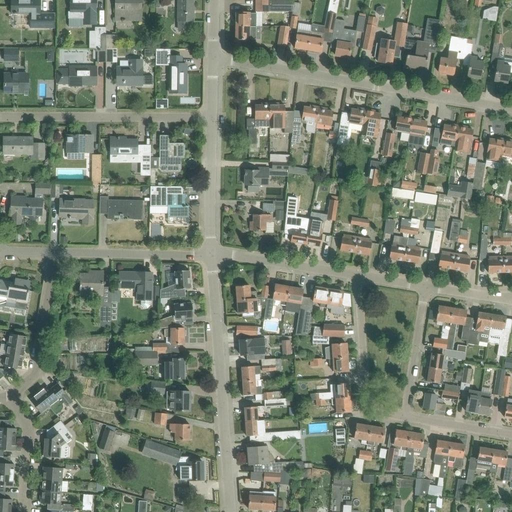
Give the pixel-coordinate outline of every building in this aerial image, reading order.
[(54,29),(55,14),(48,14),(48,13),(40,13),(39,0),(11,0),(11,14),(30,14),(30,28),(54,29)] [(95,0),(70,0),(70,12),(68,12),(68,20),(84,20),(84,25),(96,25),(95,0)] [(115,0),(116,21),(122,21),(122,22),(125,22),(125,21),(140,21),(140,0),(115,0)] [(193,0),(178,0),(178,21),(179,21),(179,30),(188,30),(188,21),(193,22),(193,0)] [(338,0),(329,0),(328,12),(336,14),(338,0)] [(293,9),(292,11),(290,28),(296,29),(300,4),(294,3),(293,9)] [(484,17),(495,19),(497,9),(486,7),(484,17)] [(328,12),(327,12),(324,31),(333,33),(335,20),(336,14),(328,12)] [(236,13),(235,26),(256,27),(255,13),(249,13),(236,13)] [(362,33),(365,17),(359,16),(356,32),(362,33)] [(368,16),(364,39),(363,49),(371,50),(376,18),(368,16)] [(354,46),(356,32),(343,29),(344,21),(335,20),(333,33),(330,48),(336,49),(335,55),(349,57),(351,47),(351,46),(354,46)] [(381,39),(380,45),(377,44),(375,56),(378,57),(378,62),(391,64),(392,56),(399,58),(401,45),(403,45),(407,25),(398,23),(395,42),(381,39)] [(241,40),(256,40),(256,27),(235,26),(235,40),(236,40),(236,41),(241,41),(241,40)] [(280,26),(277,45),(286,47),(289,27),(280,26)] [(429,27),(426,40),(431,41),(437,42),(439,29),(429,27)] [(106,49),(106,35),(106,28),(95,28),(95,32),(89,32),(89,49),(97,49),(106,49)] [(297,29),(296,38),(294,48),(307,50),(310,31),(297,29)] [(310,31),(307,50),(320,53),(324,34),(310,31)] [(441,59),(440,63),(438,72),(453,75),(454,65),(457,50),(465,51),(466,43),(467,39),(451,36),(449,50),(450,50),(448,60),(441,59)] [(405,39),(404,49),(410,50),(409,56),(407,55),(405,67),(415,68),(415,67),(426,69),(427,59),(430,43),(405,39)] [(466,43),(465,51),(464,54),(471,55),(472,44),(466,43)] [(499,44),(494,43),(491,58),(497,59),(500,44),(499,44)] [(106,62),(106,49),(97,49),(96,50),(98,50),(98,62),(106,62)] [(106,49),(106,62),(116,62),(116,49),(112,49),(106,49)] [(154,49),(155,59),(166,59),(166,49),(154,49)] [(5,61),(19,61),(19,50),(5,50),(5,61)] [(470,56),(468,67),(467,77),(480,79),(482,69),(483,62),(476,61),(477,58),(470,56)] [(168,65),(170,65),(170,93),(185,93),(186,65),(181,65),(181,57),(168,57),(168,65)] [(117,68),(117,75),(117,85),(142,85),(142,84),(153,84),(153,76),(141,76),(141,59),(128,59),(128,61),(122,61),(122,68),(117,68)] [(511,63),(497,61),(495,71),(493,81),(507,83),(509,73),(511,73),(511,63)] [(58,70),(58,80),(70,80),(70,85),(96,85),(96,67),(77,67),(77,69),(70,69),(70,70),(58,70)] [(27,93),(27,75),(4,74),(4,92),(27,93)] [(96,107),(105,107),(104,90),(95,90),(96,107)] [(255,105),(255,127),(269,127),(270,119),(269,119),(270,104),(261,104),(261,105),(255,105)] [(278,104),(270,104),(269,119),(270,119),(269,127),(270,127),(270,129),(285,129),(285,106),(278,106),(278,104)] [(302,117),(301,121),(306,122),(305,130),(307,132),(314,133),(316,123),(318,107),(310,106),(310,108),(303,107),(302,117)] [(318,107),(316,123),(331,126),(333,112),(327,111),(327,109),(318,107)] [(363,125),(366,110),(357,108),(357,110),(351,109),(350,115),(341,114),(338,133),(337,140),(336,144),(345,146),(347,134),(346,134),(348,123),(363,125)] [(366,110),(363,125),(362,135),(377,138),(378,128),(379,124),(380,114),(374,113),(375,111),(366,110)] [(403,118),(397,117),(395,131),(409,133),(412,118),(403,116),(403,118)] [(422,147),(427,122),(420,121),(421,119),(412,118),(409,133),(407,144),(422,147)] [(293,131),(291,142),(299,143),(300,123),(292,122),(291,131),(293,131)] [(443,125),(440,144),(454,147),(455,141),(456,141),(458,126),(450,124),(449,126),(443,125)] [(458,126),(456,141),(454,149),(468,152),(469,144),(470,144),(473,130),(467,129),(467,127),(458,126)] [(248,144),(249,144),(249,148),(256,148),(256,144),(257,144),(256,130),(248,130),(248,144)] [(335,148),(337,140),(338,133),(329,131),(326,147),(335,148)] [(386,133),(382,154),(382,155),(391,157),(394,138),(391,137),(392,134),(386,133)] [(67,135),(67,145),(67,153),(92,153),(93,146),(93,136),(86,136),(86,135),(84,135),(84,136),(67,135)] [(160,158),(150,158),(150,175),(150,184),(155,184),(155,169),(181,169),(181,159),(184,158),(184,143),(168,143),(168,136),(160,136),(160,158)] [(3,154),(13,154),(32,154),(32,159),(44,158),(44,143),(32,143),(32,137),(3,138),(3,154)] [(110,139),(110,149),(110,155),(117,155),(117,161),(133,160),(133,156),(137,156),(137,140),(119,140),(119,137),(118,137),(117,139),(110,139)] [(486,153),(487,153),(485,161),(500,163),(501,155),(504,139),(495,138),(495,140),(489,139),(486,153)] [(511,140),(504,139),(501,155),(511,156),(511,180),(511,183),(511,140)] [(342,161),(344,150),(337,149),(336,151),(337,152),(335,160),(342,161)] [(430,156),(429,156),(426,173),(437,175),(440,160),(437,159),(438,151),(431,149),(430,155),(430,156)] [(426,173),(429,156),(430,156),(430,155),(420,153),(419,161),(419,162),(417,173),(426,175),(426,173)] [(92,155),(92,185),(100,185),(101,179),(101,155),(92,155)] [(469,158),(466,178),(473,179),(476,162),(476,159),(469,158)] [(369,168),(368,178),(361,177),(360,184),(367,185),(377,187),(380,170),(381,163),(370,161),(369,168)] [(472,183),(472,189),(480,190),(484,163),(476,162),(473,179),(472,183)] [(269,176),(269,169),(252,168),(252,171),(245,170),(245,185),(248,185),(248,191),(258,192),(258,185),(269,186),(269,176)] [(400,187),(415,189),(417,182),(401,180),(400,187)] [(470,200),(472,189),(472,183),(461,182),(460,187),(448,185),(446,196),(470,200)] [(21,199),(21,197),(11,197),(10,215),(12,215),(12,224),(21,225),(21,215),(42,216),(43,194),(50,194),(51,184),(35,183),(35,194),(35,199),(21,199)] [(433,193),(434,187),(424,184),(423,190),(433,193)] [(175,187),(165,187),(150,186),(150,207),(168,207),(167,217),(188,217),(188,206),(185,206),(185,194),(175,194),(175,187)] [(392,188),(391,196),(412,200),(414,191),(392,188)] [(415,193),(414,202),(435,205),(436,196),(415,193)] [(100,197),(100,204),(99,214),(107,214),(107,219),(114,220),(114,215),(119,215),(119,216),(123,216),(123,215),(129,215),(129,219),(130,219),(130,218),(133,218),(133,220),(142,220),(142,201),(108,200),(108,197),(100,197)] [(60,199),(60,207),(59,217),(69,217),(69,219),(70,219),(70,217),(76,217),(76,216),(83,216),(83,224),(93,225),(93,201),(84,201),(84,200),(60,199)] [(276,201),(263,200),(262,211),(274,212),(275,209),(276,210),(276,220),(283,220),(284,203),(276,203),(276,201)] [(330,200),(327,220),(334,221),(337,202),(330,200)] [(271,223),(271,215),(253,215),(253,222),(250,222),(250,231),(266,231),(266,223),(271,223)] [(350,224),(359,226),(360,219),(351,217),(350,224)] [(392,236),(393,226),(388,225),(389,218),(387,218),(384,234),(392,236)] [(360,219),(359,226),(368,227),(369,220),(360,219)] [(309,220),(308,229),(305,244),(320,247),(322,237),(324,222),(309,220)] [(425,229),(433,231),(434,222),(427,220),(425,229)] [(459,223),(451,222),(448,241),(457,242),(458,235),(459,223)] [(399,233),(408,234),(409,227),(400,226),(399,233)] [(292,229),(292,232),(290,242),(305,244),(308,229),(294,227),(293,230),(292,229)] [(409,227),(408,234),(417,235),(418,229),(414,228),(409,227)] [(458,235),(457,242),(466,244),(468,231),(460,230),(459,236),(458,235)] [(442,232),(434,231),(430,253),(438,254),(442,232)] [(502,233),(502,238),(502,245),(511,245),(511,233),(502,233)] [(342,238),(341,240),(339,250),(354,253),(357,237),(347,236),(346,239),(342,238)] [(391,246),(390,249),(389,258),(404,261),(406,246),(408,238),(393,236),(392,246),(391,246)] [(357,237),(354,253),(369,255),(371,243),(366,242),(367,239),(357,237)] [(406,246),(404,261),(418,263),(420,254),(420,251),(416,250),(416,247),(415,247),(416,240),(408,238),(406,246)] [(484,260),(486,241),(480,240),(478,260),(484,260)] [(440,254),(440,257),(438,267),(453,269),(455,254),(441,252),(441,255),(440,254)] [(455,254),(453,269),(468,272),(470,259),(469,259),(469,256),(455,254)] [(503,272),(511,272),(511,256),(503,257),(503,272)] [(503,272),(503,257),(488,257),(489,260),(488,260),(488,273),(503,272)] [(160,290),(160,299),(185,297),(184,289),(190,288),(189,271),(186,271),(185,269),(178,270),(178,271),(174,272),(175,284),(160,290)] [(248,274),(251,278),(257,274),(254,269),(248,274)] [(80,295),(102,295),(103,272),(89,272),(89,275),(81,274),(80,295)] [(119,272),(119,282),(119,288),(137,288),(137,300),(141,300),(140,306),(143,308),(147,309),(150,306),(150,300),(151,300),(152,283),(152,273),(119,272)] [(0,305),(26,309),(28,301),(29,290),(25,290),(27,281),(15,279),(14,283),(0,279),(0,305)] [(235,287),(236,300),(254,299),(257,298),(257,297),(256,291),(250,291),(249,285),(235,287)] [(273,295),(272,299),(273,299),(280,301),(279,304),(286,306),(289,287),(275,285),(273,295)] [(326,308),(329,290),(323,289),(322,287),(318,286),(317,288),(315,287),(313,302),(320,303),(320,307),(326,308)] [(289,287),(286,306),(292,307),(293,303),(300,304),(302,289),(289,287)] [(329,290),(326,308),(331,309),(330,313),(344,315),(343,306),(341,305),(343,292),(341,292),(342,290),(335,288),(335,290),(329,290)] [(266,305),(266,301),(267,298),(261,297),(257,297),(257,298),(254,299),(236,300),(237,313),(258,312),(258,311),(260,311),(260,306),(266,305)] [(273,299),(272,299),(267,298),(266,301),(266,305),(263,318),(270,319),(272,302),(273,299)] [(100,303),(99,326),(111,327),(111,303),(100,303)] [(159,320),(159,329),(176,326),(175,319),(193,318),(192,312),(194,312),(193,304),(192,304),(191,303),(174,304),(174,315),(159,320)] [(436,320),(436,321),(444,322),(443,326),(449,327),(452,308),(438,306),(438,311),(436,320)] [(449,327),(448,333),(454,334),(455,328),(456,328),(456,324),(464,325),(466,311),(464,310),(463,308),(459,308),(457,309),(452,308),(449,327)] [(295,336),(301,336),(305,310),(299,309),(295,336)] [(305,310),(301,336),(307,336),(311,311),(305,310)] [(429,310),(428,319),(436,320),(438,311),(429,310)] [(484,326),(490,327),(492,315),(478,312),(475,333),(469,332),(467,340),(467,344),(478,346),(480,334),(483,334),(484,326)] [(506,317),(492,315),(490,327),(488,338),(499,340),(496,356),(505,357),(510,330),(504,329),(506,317)] [(323,325),(322,336),(344,337),(344,325),(323,325)] [(237,334),(247,335),(256,335),(257,327),(237,327),(237,334)] [(469,328),(462,327),(461,339),(467,340),(469,332),(469,328)] [(171,345),(184,345),(184,336),(186,336),(186,330),(184,330),(184,329),(171,329),(164,330),(165,337),(171,337),(171,345)] [(433,340),(432,345),(446,348),(447,343),(448,333),(442,332),(440,341),(433,340)] [(9,334),(7,345),(25,348),(26,337),(9,334)] [(312,336),(312,344),(328,344),(328,337),(312,336)] [(249,340),(239,341),(240,355),(247,355),(248,361),(261,360),(264,359),(263,344),(266,344),(265,339),(252,340),(249,340)] [(290,340),(282,341),(283,355),(291,354),(290,340)] [(347,357),(346,343),(332,344),(332,346),(325,348),(326,359),(328,359),(347,357)] [(135,353),(156,353),(166,353),(166,344),(152,344),(152,347),(135,347),(135,352),(135,353)] [(7,345),(5,355),(23,358),(25,348),(7,345)] [(446,370),(448,357),(464,360),(465,352),(442,349),(441,355),(431,353),(429,368),(441,369),(446,370)] [(156,353),(135,353),(135,352),(126,352),(126,362),(134,362),(134,366),(157,365),(156,353)] [(5,355),(5,356),(3,366),(21,369),(23,358),(5,355)] [(347,357),(328,359),(329,365),(333,365),(333,372),(348,371),(347,357)] [(313,366),(322,366),(322,358),(312,359),(313,366)] [(165,362),(165,368),(165,379),(174,379),(184,379),(184,359),(173,359),(173,362),(165,362)] [(264,359),(261,360),(262,372),(276,371),(282,370),(281,359),(275,359),(264,359)] [(241,367),(242,381),(255,380),(254,374),(260,374),(259,366),(241,367)] [(428,375),(427,382),(439,384),(439,383),(443,384),(444,377),(440,376),(441,369),(429,368),(426,367),(425,374),(428,375)] [(470,384),(472,369),(463,368),(462,379),(460,389),(467,390),(468,384),(470,384)] [(505,370),(497,369),(493,395),(501,396),(504,376),(505,370)] [(504,376),(501,396),(507,397),(511,377),(504,376)] [(261,394),(261,387),(261,380),(255,380),(242,381),(243,396),(261,394)] [(144,392),(150,393),(164,394),(164,383),(145,381),(144,392)] [(72,402),(58,384),(51,390),(47,386),(39,393),(50,407),(56,415),(61,411),(62,410),(63,408),(63,405),(62,404),(64,403),(67,407),(72,402)] [(350,398),(349,384),(330,385),(331,399),(350,398)] [(445,384),(444,390),(459,393),(460,386),(454,385),(453,386),(447,385),(447,384),(445,384)] [(459,393),(444,390),(444,391),(443,391),(442,398),(457,400),(459,393)] [(280,391),(263,393),(264,400),(280,399),(280,391)] [(469,391),(467,401),(465,411),(477,413),(480,392),(469,391)] [(190,392),(170,392),(166,392),(166,409),(174,409),(174,411),(190,411),(190,392)] [(480,392),(477,413),(489,415),(491,400),(490,400),(491,394),(480,392)] [(50,407),(39,393),(30,400),(41,414),(50,407)] [(435,404),(436,395),(425,393),(423,408),(434,410),(433,415),(444,416),(444,411),(445,411),(446,405),(435,404)] [(293,398),(285,399),(280,399),(264,400),(264,406),(294,405),(293,398)] [(350,398),(331,399),(332,405),(336,405),(336,413),(351,412),(350,398)] [(244,407),(245,422),(257,421),(257,414),(263,413),(262,406),(244,407)] [(135,410),(126,408),(124,417),(133,419),(135,410)] [(155,412),(153,424),(165,425),(167,414),(155,412)] [(0,438),(15,440),(16,429),(11,428),(12,421),(0,420),(0,438)] [(300,429),(264,432),(263,420),(257,421),(245,422),(246,436),(264,435),(264,441),(301,439),(300,429)] [(44,457),(54,458),(68,459),(69,447),(66,443),(68,441),(73,437),(60,421),(56,424),(51,428),(57,435),(51,439),(47,439),(47,443),(45,443),(44,457)] [(170,424),(170,433),(175,433),(175,440),(189,440),(189,424),(170,424)] [(356,424),(355,434),(354,438),(362,439),(361,444),(367,445),(370,426),(356,424)] [(370,426),(367,445),(374,446),(374,442),(382,443),(384,428),(370,426)] [(345,445),(344,429),(336,429),(337,445),(345,445)] [(113,433),(105,430),(99,448),(107,451),(113,433)] [(390,448),(388,458),(386,470),(394,472),(398,450),(407,451),(410,433),(396,430),(393,448),(390,448)] [(420,454),(420,449),(421,449),(424,435),(410,433),(407,451),(404,466),(410,467),(413,453),(420,454)] [(0,456),(3,457),(3,450),(15,451),(15,440),(0,438),(0,456)] [(436,440),(433,461),(433,462),(435,464),(436,465),(440,466),(438,479),(445,480),(448,461),(451,443),(436,440)] [(142,452),(150,454),(178,463),(175,470),(180,470),(180,480),(189,480),(203,480),(202,462),(189,462),(189,457),(180,457),(181,453),(145,441),(142,452)] [(451,443),(448,461),(454,462),(453,467),(461,468),(465,445),(451,443)] [(257,447),(247,448),(248,465),(258,464),(261,464),(264,464),(265,473),(280,474),(280,471),(280,470),(303,469),(303,468),(303,463),(303,461),(275,463),(272,456),(271,453),(268,452),(267,452),(267,446),(260,447),(257,447)] [(479,447),(477,461),(476,469),(489,471),(489,472),(493,450),(479,447)] [(354,467),(353,473),(361,475),(363,468),(364,460),(365,460),(366,451),(359,450),(358,459),(357,459),(356,467),(354,467)] [(493,450),(489,472),(496,473),(497,464),(505,465),(507,452),(493,450)] [(0,474),(13,475),(14,464),(0,463),(0,474)] [(42,471),(41,479),(61,481),(62,468),(53,468),(43,467),(43,471),(42,471)] [(511,468),(505,467),(502,481),(510,482),(511,471),(511,470),(511,468)] [(309,469),(299,470),(300,478),(306,477),(307,479),(310,479),(310,476),(309,476),(309,469)] [(279,483),(279,485),(292,486),(293,470),(280,471),(280,474),(279,483)] [(466,480),(465,484),(472,485),(474,471),(468,470),(466,481),(466,480)] [(251,472),(250,481),(263,482),(264,473),(251,472)] [(277,474),(264,473),(263,482),(276,482),(277,474)] [(0,492),(1,492),(1,486),(13,486),(13,475),(0,474),(0,492)] [(333,477),(333,485),(351,486),(351,478),(333,477)] [(41,485),(40,491),(61,493),(61,481),(41,479),(41,480),(42,480),(42,485),(41,485)] [(422,479),(419,496),(427,496),(427,495),(441,497),(443,487),(437,486),(429,485),(430,480),(422,479)] [(465,484),(466,480),(458,479),(454,497),(463,498),(465,484)] [(61,493),(40,491),(40,499),(41,499),(41,504),(51,504),(60,505),(61,493)] [(261,510),(262,492),(249,492),(248,509),(261,510)] [(261,510),(274,511),(276,492),(262,492),(261,510)] [(93,494),(83,494),(82,510),(91,510),(92,510),(93,494)] [(0,498),(0,509),(11,511),(12,500),(0,498)] [(145,511),(146,505),(147,501),(146,501),(141,501),(139,501),(138,511),(145,511)]
